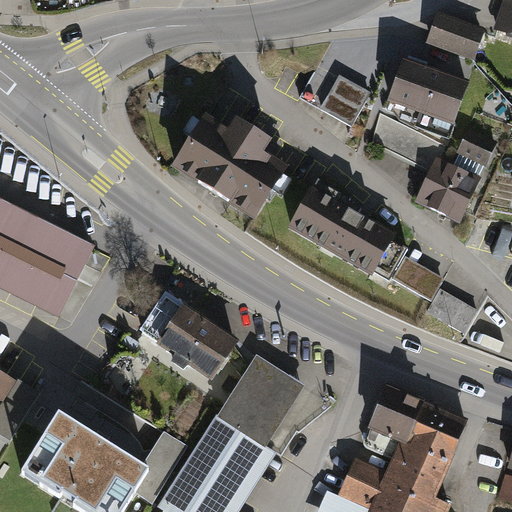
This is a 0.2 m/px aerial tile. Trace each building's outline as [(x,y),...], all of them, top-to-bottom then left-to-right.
[(511,0),(503,0),(493,28),(511,34),(511,0)] [(483,29),(442,15),(431,45),(472,59),(483,29)] [(469,81),(401,56),(385,101),(419,113),(414,125),(448,137),(469,81)] [(370,93),(339,75),(319,109),(351,127),(370,93)] [(231,127),(208,112),(175,164),(257,216),(289,165),(264,150),(273,136),(239,114),(231,127)] [(373,143),(430,169),(435,157),(439,159),(447,146),(380,114),(373,143)] [(467,131),(457,154),(485,166),(495,143),(467,131)] [(439,159),(435,157),(430,169),(414,203),(459,224),(480,178),(439,159)] [(393,234),(309,185),(285,227),(370,276),(373,270),(388,279),(389,277),(402,254),(405,250),(389,241),(393,234)] [(0,287),(60,317),(96,245),(0,197),(0,287)] [(444,278),(402,254),(389,277),(431,301),(444,278)] [(477,310),(441,289),(427,312),(463,334),(477,310)] [(238,340),(185,304),(158,342),(175,354),(172,360),(184,368),(190,362),(213,377),(238,340)] [(305,385),(257,354),(159,507),(165,511),(164,511),(239,511),(277,453),(266,446),(305,385)] [(39,393),(0,369),(0,434),(11,441),(39,393)] [(465,420),(389,386),(365,442),(369,449),(392,459),(386,471),(357,458),(341,493),(372,507),(369,511),(443,511),(446,506),(431,499),(465,420)] [(144,462),(59,409),(23,467),(94,511),(117,511),(131,490),(147,464),(144,462)] [(187,446),(163,431),(157,441),(144,462),(147,464),(131,490),(153,503),(187,446)] [(511,475),(506,474),(499,498),(511,501),(511,475)]
